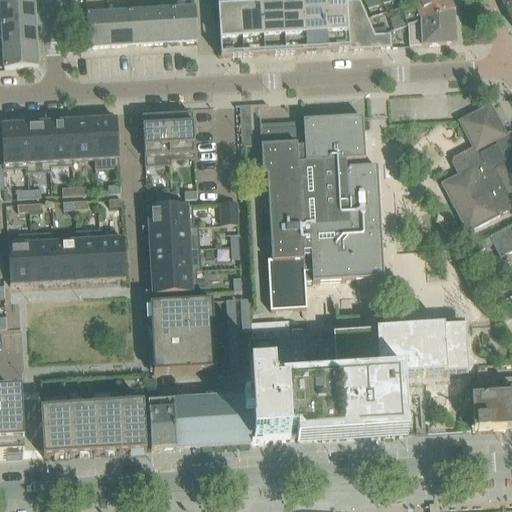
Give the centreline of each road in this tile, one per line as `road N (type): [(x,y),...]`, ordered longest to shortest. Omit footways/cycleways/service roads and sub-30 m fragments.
road 1 (residential): [(511,462),(0,492)]
road 2 (residential): [(55,92),(510,66)]
